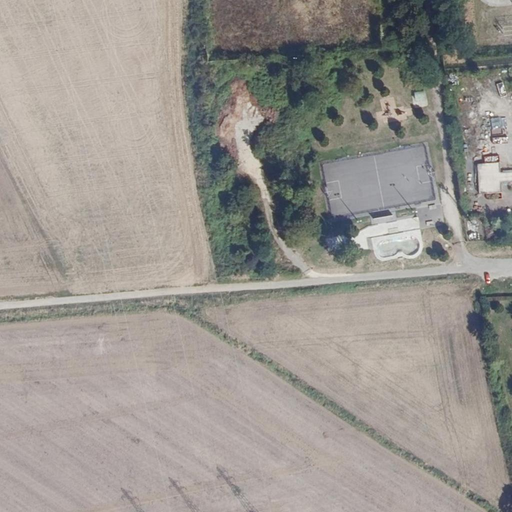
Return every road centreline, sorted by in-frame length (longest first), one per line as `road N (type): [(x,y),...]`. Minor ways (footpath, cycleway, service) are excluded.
road 1 (track): [(434,64),(462,267)]
road 2 (track): [(246,116),(246,147),(277,232),(321,280)]
